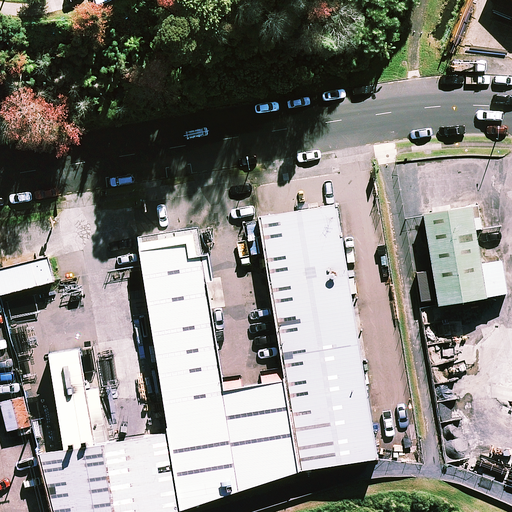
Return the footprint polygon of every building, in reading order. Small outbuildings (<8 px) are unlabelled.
[(285,378),(303,471),(380,458),(339,204),(260,218),(285,378)] [(482,265),(473,208),(424,216),(439,307),(507,295),(502,262),(482,265)] [(199,227),(139,237),(170,432),(182,510),(303,471),(285,378),(226,388),(207,281),(215,281),(210,254),(203,256),(199,227)] [(55,282),(49,260),(0,272),(0,295),(0,296),(55,282)] [(176,511),(182,510),(170,432),(40,452),(55,511),(176,511)]
